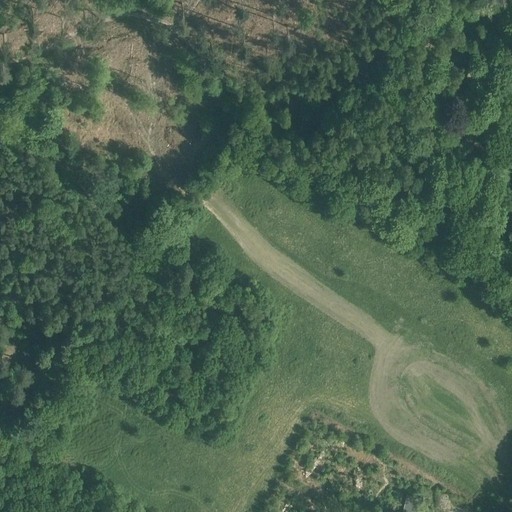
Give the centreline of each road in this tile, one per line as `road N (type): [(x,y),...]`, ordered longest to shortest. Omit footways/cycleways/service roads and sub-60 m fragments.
road 1 (track): [(440,223),(265,128),(226,96),(167,19)]
road 2 (track): [(478,72),(466,197),(440,223)]
road 3 (track): [(119,511),(0,412)]
